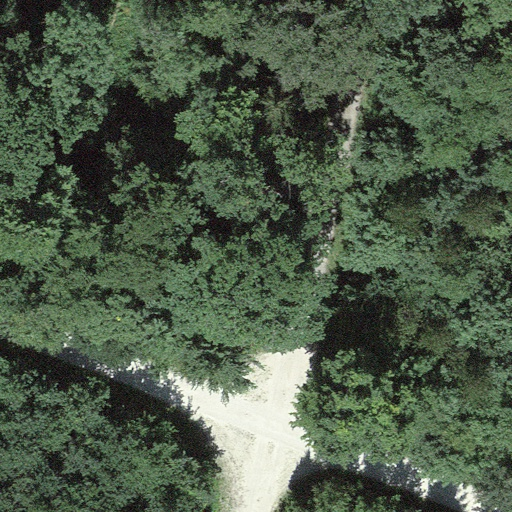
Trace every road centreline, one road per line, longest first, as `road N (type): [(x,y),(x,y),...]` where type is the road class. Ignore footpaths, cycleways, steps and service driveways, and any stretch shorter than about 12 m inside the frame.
road 1 (track): [(0,315),(511,511)]
road 2 (track): [(373,0),(262,511)]
